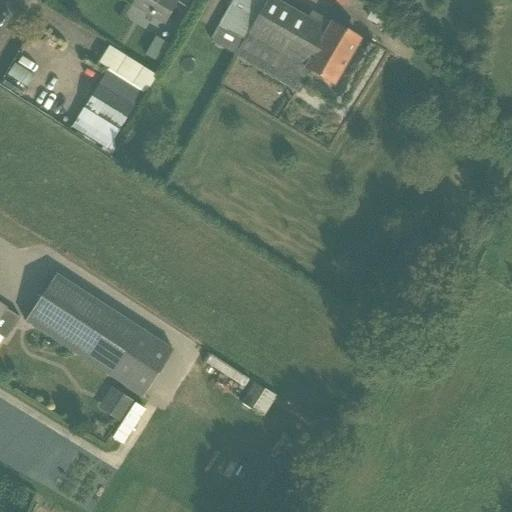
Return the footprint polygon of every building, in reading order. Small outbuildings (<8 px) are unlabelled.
[(178,0),(134,0),(132,5),(165,24),(176,5),(178,0)] [(235,56),(267,0),(233,0),(210,41),(235,56)] [(308,70),(331,85),(359,42),(331,23),(327,30),(272,0),(267,0),(235,56),(235,57),(296,93),(308,70)] [(153,40),(147,57),(162,62),(168,45),(153,40)] [(14,66),(9,76),(28,86),(33,76),(14,66)] [(70,131),(106,154),(143,94),(107,72),(70,131)] [(143,399),(174,352),(56,275),(25,322),(143,399)] [(20,319),(5,309),(0,305),(0,337),(6,341),(20,319)] [(210,356),(205,365),(245,386),(250,377),(210,356)] [(255,382),(242,404),(265,417),(277,395),(255,382)] [(112,388),(98,409),(121,425),(135,403),(112,388)] [(268,489),(278,470),(268,465),(259,484),(268,489)]
